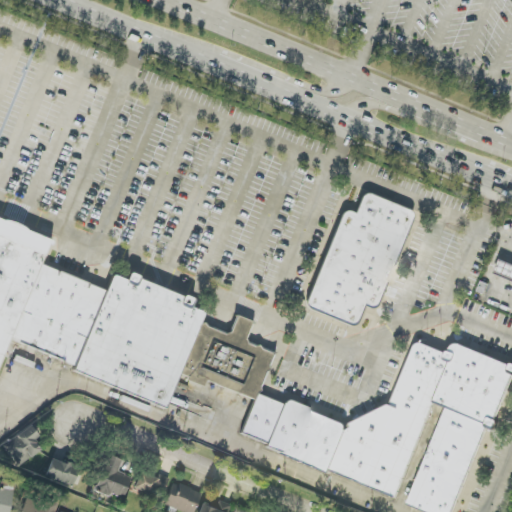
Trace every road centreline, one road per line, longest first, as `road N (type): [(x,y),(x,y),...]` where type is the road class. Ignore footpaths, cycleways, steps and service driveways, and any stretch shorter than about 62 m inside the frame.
road 1 (primary): [(437,113),(167,0)]
road 2 (residential): [(333,511),(80,413)]
road 3 (primary): [(266,88),(482,175)]
road 4 (primary): [(57,0),(214,66)]
